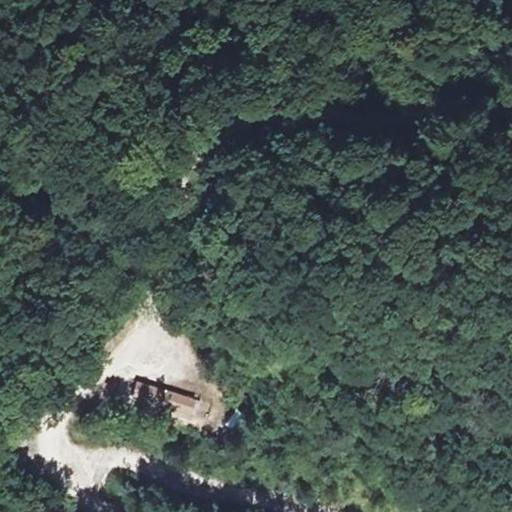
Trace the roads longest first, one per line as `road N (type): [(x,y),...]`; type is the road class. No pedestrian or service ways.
road 1 (track): [(68,466),(104,461),(296,511)]
road 2 (track): [(121,511),(52,441),(56,423),(107,375),(121,344)]
